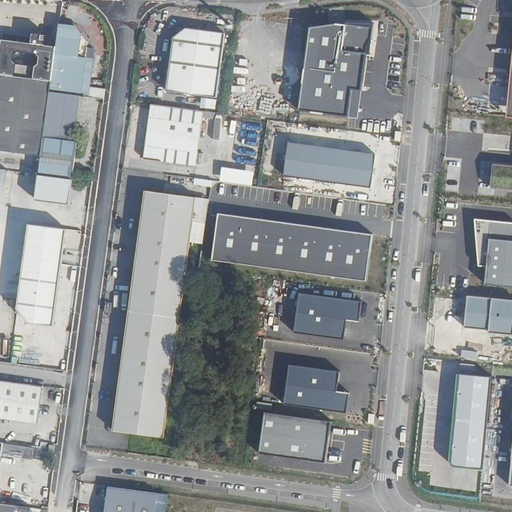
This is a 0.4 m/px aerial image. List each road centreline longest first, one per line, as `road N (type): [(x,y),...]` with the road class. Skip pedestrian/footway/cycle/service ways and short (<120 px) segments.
road 1 (unclassified): [(425,0),(429,34),(386,477),(391,501)]
road 2 (residential): [(69,455),(131,0)]
road 3 (unclassified): [(391,501),(69,455)]
